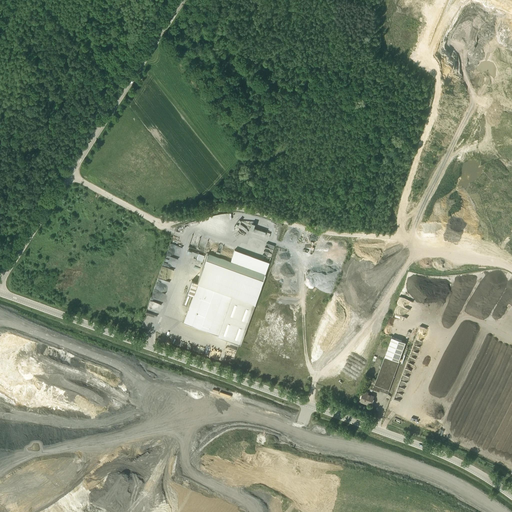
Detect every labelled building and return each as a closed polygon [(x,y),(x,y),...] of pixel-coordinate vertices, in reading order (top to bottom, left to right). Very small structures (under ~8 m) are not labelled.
[(269,239),(271,232),(256,228),(257,224),(240,219),(236,226),(245,232),(256,235),(262,239),(268,240),(269,239)] [(170,243),(160,278),(171,281),(173,273),(174,273),(177,262),(179,262),(183,247),(178,245),(179,244),(175,243),(175,244),(170,243)] [(193,295),(183,322),(239,343),(254,303),(265,273),(208,253),(197,282),(192,280),(187,293),(193,295)] [(411,305),(413,306),(413,308),(415,309),(417,302),(405,298),(403,306),(410,308),(411,305)] [(392,337),(376,380),(374,385),(380,387),(379,390),(388,394),(407,342),(392,337)] [(371,404),(374,396),(363,392),(360,401),(364,403),(364,402),(371,404)]
